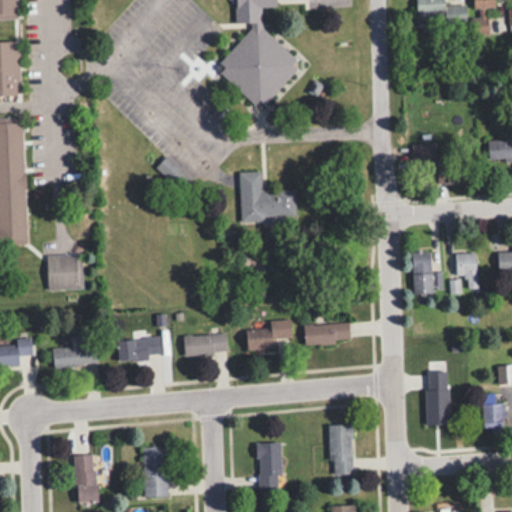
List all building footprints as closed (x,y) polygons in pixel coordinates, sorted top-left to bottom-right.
[(0,93),(18,93),(16,39),(0,39),(0,18),(14,18),(13,0),(0,0),(0,242),(24,242),(21,116),(0,116),(0,93)] [(232,0),(232,22),(247,21),(248,29),(219,60),(219,73),(253,104),(262,103),(295,68),(294,58),(260,27),(259,5),(275,5),(274,0),(232,0)] [(414,0),(415,24),(464,23),(463,3),(444,3),(443,0),(414,0)] [(472,0),(473,33),(487,33),(486,7),(493,6),(493,0),(472,0)] [(511,159),(511,137),(483,139),(484,161),(511,159)] [(434,153),(434,181),(468,181),(468,153),(434,153)] [(236,171),(238,220),(294,218),(293,189),(261,190),(260,170),(236,171)] [(431,285),(440,285),(439,271),(429,271),(429,249),(410,250),(411,292),(432,292),(431,285)] [(511,250),(496,250),(496,270),(511,270),(511,250)] [(454,274),(464,274),(464,287),(475,287),(475,252),(454,252),(454,274)] [(81,288),(81,254),(45,254),(45,288),(81,288)] [(450,279),(451,290),(458,290),(458,279),(450,279)] [(245,349),(272,348),(271,338),(289,337),(289,320),(244,322),(245,349)] [(347,323),(303,323),(303,342),(347,342),(347,323)] [(50,348),(52,367),(96,363),(93,333),(69,335),(70,346),(50,348)] [(225,352),(224,333),(182,335),(183,353),(225,352)] [(159,336),(116,339),(117,359),(160,356),(159,336)] [(30,353),(30,339),(0,339),(0,362),(18,363),(18,353),(30,353)] [(511,363),(495,364),(496,383),(511,381),(511,363)] [(480,394),(482,432),(505,431),(503,401),(492,401),(492,394),(480,394)] [(351,474),(351,424),(328,424),(328,474),(351,474)] [(256,490),(279,490),(279,441),(256,441),(256,490)] [(141,496),(166,496),(166,446),(141,446),(141,496)] [(95,501),(94,453),(72,454),(74,502),(95,501)]
